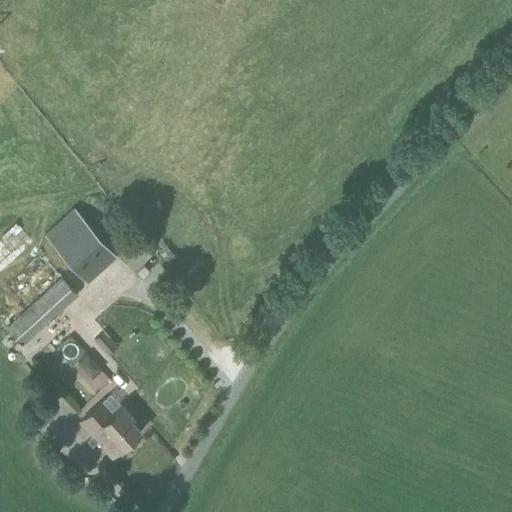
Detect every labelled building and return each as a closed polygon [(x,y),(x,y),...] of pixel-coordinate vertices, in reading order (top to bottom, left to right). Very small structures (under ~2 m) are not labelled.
[(87,280),(117,252),(75,206),(45,233),(87,280)] [(23,345),(79,294),(62,275),(7,326),(23,345)] [(104,330),(94,339),(108,354),(117,346),(104,330)] [(54,347),(86,383),(91,378),(76,361),(87,351),(70,332),(54,347)] [(133,415),(112,391),(81,419),(94,433),(88,439),(92,444),(98,439),(112,455),(141,430),(130,418),(133,415)]
